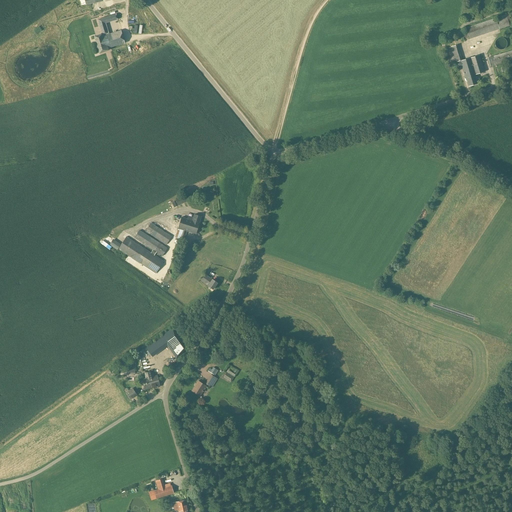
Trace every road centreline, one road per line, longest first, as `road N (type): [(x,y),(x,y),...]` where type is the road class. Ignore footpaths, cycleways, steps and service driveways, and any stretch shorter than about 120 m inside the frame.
road 1 (unclassified): [(165,391),(245,262),(272,150)]
road 2 (unclassified): [(272,150),(147,0)]
road 3 (unclassified): [(0,484),(44,468),(165,391)]
road 4 (track): [(272,150),(303,36),(325,0)]
road 5 (unclassified): [(511,189),(454,151),(384,126)]
road 6 (unclassified): [(384,126),(511,82)]
road 7 (unclassified): [(198,511),(165,391)]
